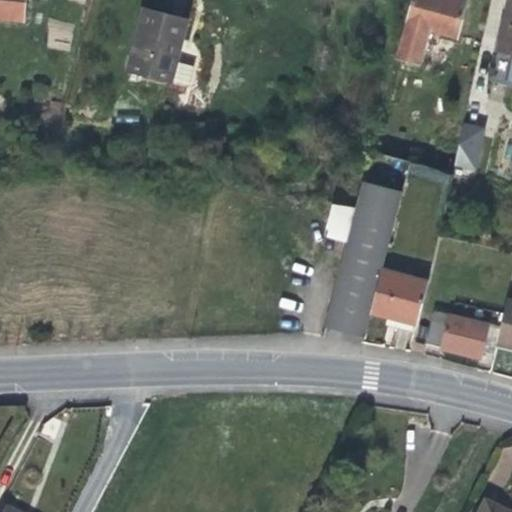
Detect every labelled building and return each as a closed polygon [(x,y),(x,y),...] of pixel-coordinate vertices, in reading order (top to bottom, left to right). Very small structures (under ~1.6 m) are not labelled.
[(0,0),(0,17),(24,20),(26,0),(0,0)] [(462,0),(411,0),(397,57),(419,63),(428,29),(457,37),(466,1),(462,0)] [(511,0),(500,51),(511,53),(511,0)] [(171,16),(147,10),(131,71),(190,86),(195,66),(174,61),(184,20),(171,16)] [(511,80),(511,53),(500,51),(495,49),(489,75),(511,80)] [(483,129),(463,125),(455,164),(474,168),(483,129)] [(403,191),(364,181),(333,299),(325,327),(364,338),(370,313),(383,269),(403,191)] [(383,269),(370,313),(388,318),(413,325),(416,325),(427,281),(383,269)] [(501,329),(497,344),(511,347),(511,301),(507,300),(501,329)] [(426,344),(441,348),(449,316),(434,313),(426,344)] [(489,326),(449,316),(441,348),(461,353),(481,357),(482,352),(489,326)] [(413,325),(388,318),(386,324),(399,327),(411,331),(413,325)] [(489,326),(482,352),(494,355),(497,344),(501,329),(489,326)] [(425,345),(416,342),(413,351),(423,353),(425,345)] [(511,511),(486,500),(479,511),(511,511)]
